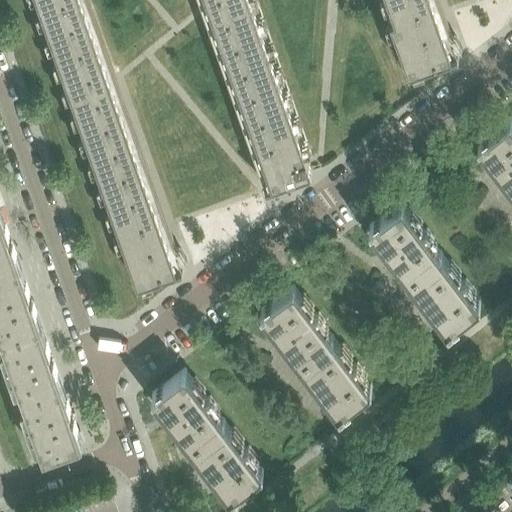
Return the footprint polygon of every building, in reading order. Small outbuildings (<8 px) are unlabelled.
[(90,0),(39,0),(77,106),(138,280),(178,266),(184,264),(183,262),(182,262),(176,245),(116,73),(90,0)] [(202,0),(266,182),(267,184),(312,168),(308,158),(254,0),(202,0)] [(451,32),(440,0),(389,0),(395,15),(391,17),(409,69),(453,54),(459,52),(458,50),(458,49),(457,49),(451,32)] [(511,117),(511,116),(484,137),(483,136),(478,140),(480,142),(496,163),(494,164),(500,171),(502,169),(511,182),(511,117)] [(441,251),(420,224),(404,202),(402,200),(375,220),(375,219),(369,224),(371,226),(372,225),(388,246),(386,248),(391,255),(393,253),(410,275),(441,251)] [(0,271),(19,265),(9,235),(0,210),(0,271)] [(474,293),(459,274),(441,251),(410,275),(427,297),(425,298),(430,305),(432,304),(448,324),(447,325),(449,327),(454,323),(481,302),(479,299),(479,300),(474,293)] [(40,323),(29,293),(19,265),(0,271),(0,330),(2,336),(40,323)] [(333,335),(312,307),(295,286),(293,283),(267,304),(266,303),(261,307),(263,310),(263,309),(279,330),(277,332),(283,338),(285,337),(301,359),(333,335)] [(60,382),(50,352),(40,323),(2,336),(22,395),(60,382)] [(370,383),(350,358),(333,335),(301,359),(318,380),(316,382),(321,389),(323,387),(339,408),(339,409),(341,411),(346,407),(345,406),(372,386),(370,383)] [(223,417),(203,391),(186,370),(187,369),(185,367),(158,388),(158,387),(152,391),(154,394),(155,393),(171,414),(169,416),(174,422),(176,421),(192,441),(223,417)] [(81,442),(70,411),(60,382),(22,395),(44,455),(81,442)] [(261,467),(242,441),(223,417),(192,441),(210,464),(207,466),(213,473),(215,471),(231,492),(230,492),(232,495),(237,491),(237,490),(264,469),(262,467),(261,467)]
